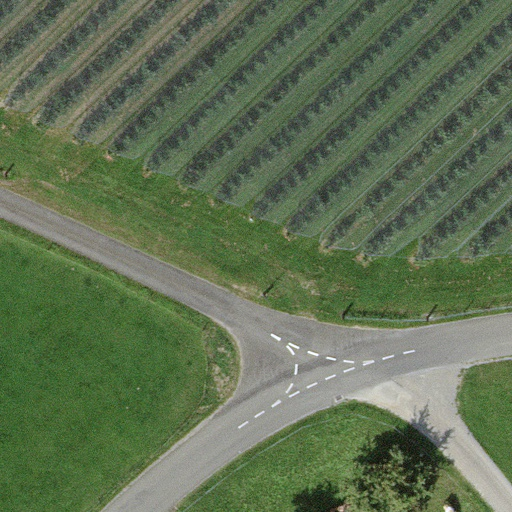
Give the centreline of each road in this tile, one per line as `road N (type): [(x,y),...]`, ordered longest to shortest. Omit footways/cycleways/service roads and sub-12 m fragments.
road 1 (unclassified): [(330,369),(0,206)]
road 2 (track): [(507,511),(411,399),(330,369)]
road 3 (unclassified): [(146,511),(203,458),(330,369)]
road 4 (unclassified): [(330,369),(511,341)]
